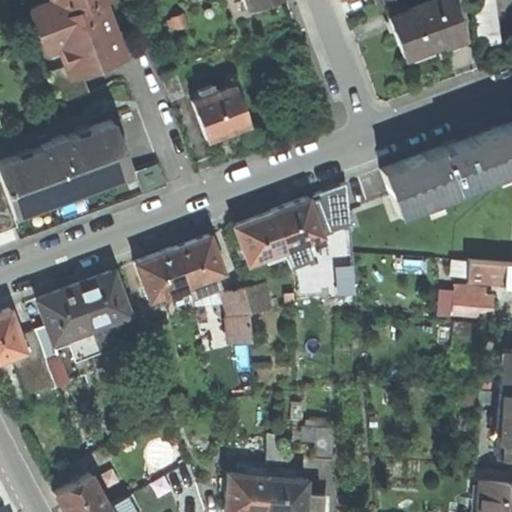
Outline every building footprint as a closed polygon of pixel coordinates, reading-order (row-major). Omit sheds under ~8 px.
[(44,0),(35,4),(31,5),(45,44),(55,41),(64,65),(65,67),(76,62),(117,47),(101,7),(96,9),(92,0),(44,0)] [(448,0),(424,0),(385,15),(399,52),(437,38),(439,44),(462,36),(448,0)] [(182,21),(177,8),(159,14),(163,27),(182,21)] [(64,65),(45,72),(61,102),(88,92),(76,62),(65,67),(64,65)] [(172,67),(158,73),(167,98),(181,92),(172,67)] [(195,96),(187,99),(202,137),(244,120),(230,83),(211,90),(207,80),(191,86),(195,96)] [(454,183),(511,160),(511,117),(439,145),(454,183)] [(9,213),(126,168),(107,118),(61,136),(60,132),(45,138),(43,133),(34,137),(37,144),(0,158),(0,226),(12,222),(9,213)] [(455,186),(454,183),(439,145),(439,144),(378,167),(394,210),(455,186)] [(347,190),(333,191),(334,216),(348,215),(347,190)] [(303,194),(266,208),(281,246),(318,232),(303,194)] [(266,208),(229,223),(243,260),(281,246),(266,208)] [(168,245),(182,283),(187,295),(217,283),(213,272),(219,270),(205,232),(168,245)] [(168,245),(131,259),(145,297),(182,283),(168,245)] [(329,253),(307,255),(311,295),(332,293),(329,253)] [(501,277),(502,260),(465,257),(464,275),(501,277)] [(511,260),(502,260),(501,277),(500,283),(511,283),(511,260)] [(71,282),(96,349),(112,343),(105,325),(126,317),(108,268),(71,282)] [(239,285),(245,309),(265,304),(258,280),(239,285)] [(42,322),(63,378),(101,364),(96,349),(71,282),(32,296),(42,322)] [(476,284),(451,283),(449,310),(475,312),(476,284)] [(239,285),(219,290),(225,313),(226,315),(245,309),(239,285)] [(0,307),(0,355),(7,352),(22,347),(16,332),(5,305),(0,307)] [(245,309),(226,315),(225,313),(222,314),(226,341),(247,339),(245,309)] [(449,319),(448,332),(476,334),(477,321),(449,319)] [(42,322),(31,326),(51,382),(63,378),(42,322)] [(22,347),(7,352),(22,392),(51,382),(31,326),(16,332),(22,347)] [(476,334),(448,332),(447,346),(475,348),(476,334)] [(511,390),(509,390),(496,389),(491,450),(511,451),(511,390)] [(330,427),(313,426),(311,456),(328,457),(330,427)] [(234,461),(264,462),(266,434),(235,438),(234,461)] [(266,434),(264,462),(274,463),(274,459),(281,459),(282,435),(266,434)] [(223,470),(220,510),(245,511),(260,511),(264,466),(247,465),(247,472),(223,470)] [(264,466),(260,511),(318,511),(319,493),(301,492),(302,475),(280,474),(280,467),(264,466)] [(51,490),(63,511),(91,511),(105,505),(86,471),(51,490)] [(511,511),(511,480),(477,478),(474,511),(511,511)] [(105,505),(108,511),(132,511),(123,495),(105,505)]
